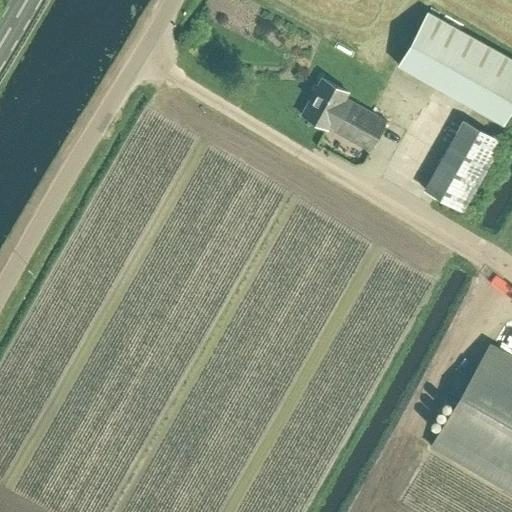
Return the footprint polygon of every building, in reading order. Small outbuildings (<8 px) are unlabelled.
[(396,65),(501,126),(511,106),(511,61),(427,13),(396,65)] [(321,78),(302,113),(326,127),(330,120),(342,127),(338,134),(364,148),(368,150),(385,120),(381,117),(344,96),(346,92),(321,78)] [(461,211),(501,140),(466,120),(426,191),(461,211)] [(213,170),(233,178),(241,158),(221,150),(216,160),(217,160),(213,170)] [(297,222),(313,225),(315,216),(299,212),(297,222)] [(511,355),(489,342),(430,445),(511,492),(511,355)]
